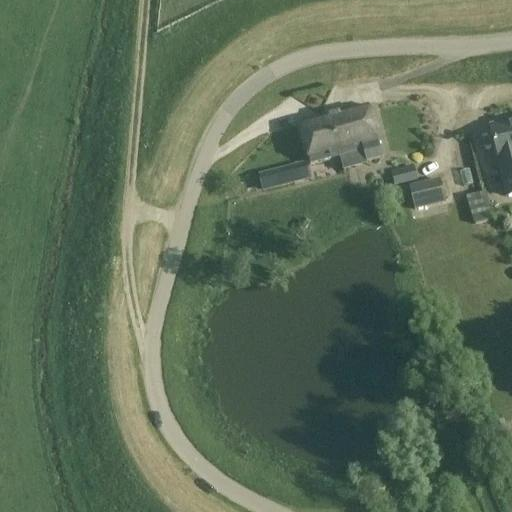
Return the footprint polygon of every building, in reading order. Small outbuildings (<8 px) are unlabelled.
[(369,107),(339,115),(345,138),(335,140),(340,158),(363,152),(366,163),(383,159),(369,107)] [(345,138),(339,115),(299,126),(310,166),(340,158),(335,140),(345,138)] [(511,122),(490,129),(509,199),(511,197),(511,122)] [(415,182),(412,169),(392,174),(396,187),(415,182)] [(263,191),(290,184),(287,171),(260,178),(263,191)] [(447,204),(440,181),(409,190),(416,213),(447,204)] [(488,222),(479,194),(467,198),(475,226),(488,222)]
